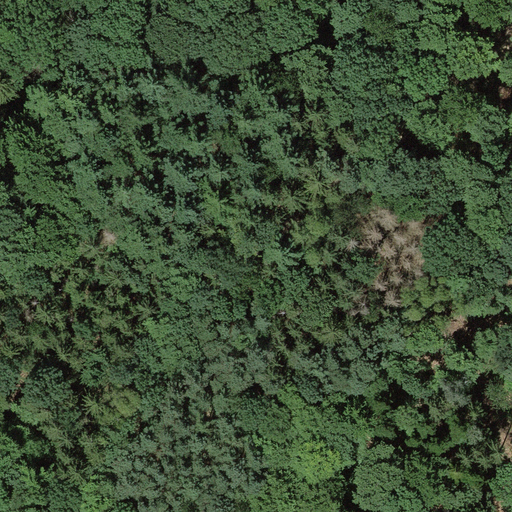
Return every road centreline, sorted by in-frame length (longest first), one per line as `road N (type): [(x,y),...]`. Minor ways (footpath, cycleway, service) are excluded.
road 1 (track): [(75,511),(103,455),(188,333),(272,244),(511,52)]
road 2 (track): [(0,91),(102,0)]
